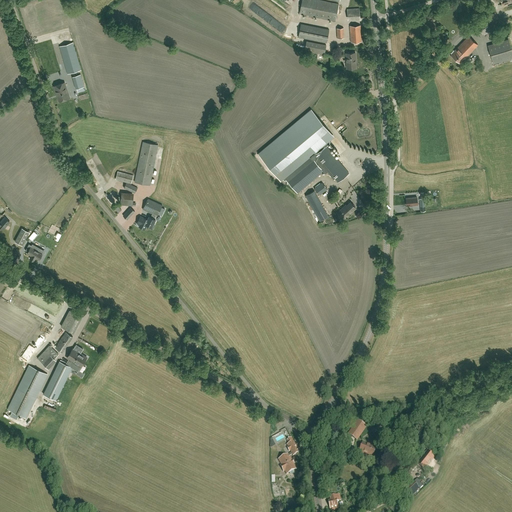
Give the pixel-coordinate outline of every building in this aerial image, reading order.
[(335,21),(339,4),(318,0),(301,0),(299,14),(335,21)] [(348,21),(360,20),(359,8),(347,9),(348,21)] [(483,35),(502,24),(496,13),(476,24),(483,35)] [(326,43),(329,30),(301,24),(298,37),(326,43)] [(351,42),(361,41),(360,25),(350,26),(351,42)] [(452,56),(456,60),(459,63),(465,58),(464,57),(476,44),(469,36),(455,51),(456,51),(452,56)] [(493,64),(511,57),(511,51),(508,39),(488,45),(493,64)] [(54,79),(65,76),(55,40),(45,43),(49,57),(42,58),(46,73),(52,72),(54,79)] [(324,55),(326,45),(306,41),(304,51),(324,55)] [(60,46),(67,72),(68,74),(81,70),(73,42),(60,46)] [(355,52),(346,53),(347,68),(355,68),(355,59),(356,59),(355,52)] [(499,68),(492,70),(494,82),(511,78),(511,63),(499,66),(499,68)] [(76,89),(84,86),(81,74),(73,77),(76,89)] [(53,86),(56,94),(59,102),(70,98),(64,82),(53,86)] [(349,173),(327,146),(331,142),(330,141),(334,137),(311,110),(258,153),(260,155),(259,155),(268,167),(269,166),(270,168),(280,181),(283,179),(285,180),(286,179),(297,193),(323,171),(325,173),(327,172),(333,179),(335,178),(338,182),(349,173)] [(150,185),(158,145),(143,142),(135,182),(150,185)] [(116,179),(131,183),(133,175),(118,171),(116,179)] [(135,193),(138,188),(127,182),(124,188),(135,193)] [(327,189),(322,183),(314,188),(319,195),(327,189)] [(305,196),(320,221),(329,216),(314,191),(305,196)] [(135,206),(136,203),(133,202),(134,193),(122,192),(121,205),(135,206)] [(407,205),(417,204),(417,197),(406,198),(407,205)] [(157,216),(162,205),(148,198),(143,209),(153,214),(151,217),(149,216),(148,219),(143,217),(140,216),(137,223),(140,224),(139,226),(145,229),(146,226),(152,229),(155,225),(153,224),(155,220),(154,219),(156,215),(157,216)] [(347,215),(355,208),(350,202),(344,207),(337,213),(341,217),(345,213),(347,215)] [(127,219),(135,211),(130,207),(123,215),(127,219)] [(0,223),(0,228),(1,228),(3,230),(10,222),(5,218),(0,223)] [(29,232),(22,228),(15,242),(22,245),(29,232)] [(28,252),(27,254),(31,256),(30,259),(34,261),(36,257),(39,259),(42,254),(44,250),(32,244),(32,245),(29,244),(25,250),(28,252)] [(70,310),(61,326),(74,333),(82,317),(70,310)] [(62,353),(73,337),(66,332),(55,348),(62,353)] [(76,344),(73,348),(80,353),(83,349),(76,344)] [(56,360),(54,358),(59,354),(49,345),(37,358),(49,369),(56,360)] [(67,365),(72,367),(72,368),(78,371),(81,367),(87,357),(80,353),(73,348),(67,358),(70,360),(67,365)] [(60,360),(60,361),(43,394),(56,401),(72,368),(72,367),(67,365),(66,364),(66,362),(60,360)] [(8,409),(26,418),(48,374),(29,365),(8,409)] [(360,436),(366,426),(358,420),(351,430),(348,434),(357,440),(360,436)] [(284,471),(286,474),(289,472),(290,475),(291,475),(294,473),(294,472),(293,470),(296,469),(289,456),(292,454),(293,455),(299,452),(291,438),(287,440),(289,444),(287,445),(288,447),(287,448),(289,451),(290,450),(291,453),(288,454),(278,459),(281,465),(280,466),(283,472),(284,471)] [(376,448),(362,442),(359,451),(372,457),(376,448)] [(431,460),(434,456),(429,453),(431,450),(428,448),(417,461),(420,463),(422,465),(425,467),(428,464),(429,463),(427,462),(430,459),(431,460)] [(419,488),(414,483),(405,492),(410,497),(419,488)] [(337,502),(340,501),(339,495),(330,497),(331,501),(328,501),(330,511),(338,509),(337,502)]
